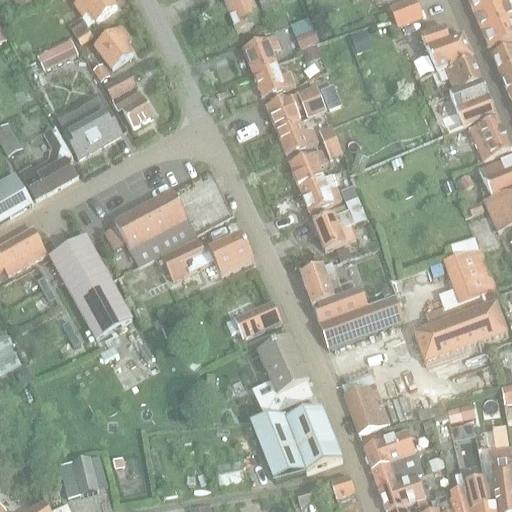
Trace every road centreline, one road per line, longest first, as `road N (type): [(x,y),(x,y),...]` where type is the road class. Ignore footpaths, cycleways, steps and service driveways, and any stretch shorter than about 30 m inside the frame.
road 1 (residential): [(200,129),(261,242),(352,471)]
road 2 (residential): [(0,238),(200,129)]
road 3 (residential): [(136,511),(281,492),(352,471)]
road 4 (residential): [(200,129),(145,0)]
road 5 (residential): [(511,122),(459,0)]
